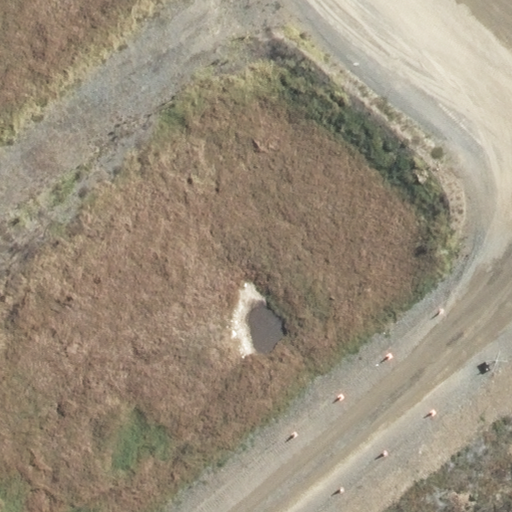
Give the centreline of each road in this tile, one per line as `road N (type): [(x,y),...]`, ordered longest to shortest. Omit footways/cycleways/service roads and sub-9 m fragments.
road 1 (track): [(511,252),(199,511)]
road 2 (track): [(0,196),(241,0)]
